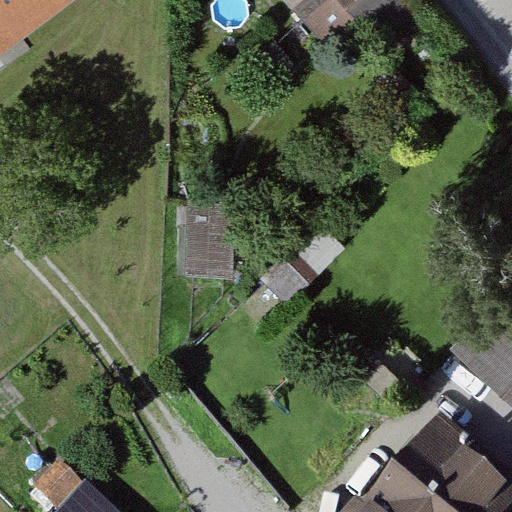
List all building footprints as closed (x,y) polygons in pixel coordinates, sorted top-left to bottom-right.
[(0,0),(0,44),(57,0),(0,0)] [(290,0),(353,64),(417,1),(415,0),(290,0)] [(511,302),(496,290),(453,343),(511,390),(511,302)] [(511,511),(511,484),(435,420),(356,511),(511,511)] [(49,511),(131,511),(74,474),(49,511)]
